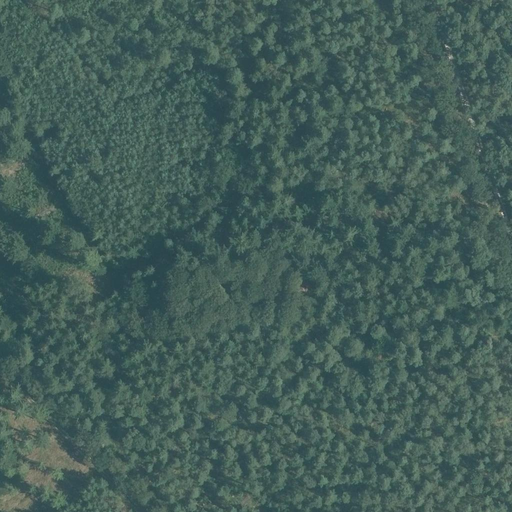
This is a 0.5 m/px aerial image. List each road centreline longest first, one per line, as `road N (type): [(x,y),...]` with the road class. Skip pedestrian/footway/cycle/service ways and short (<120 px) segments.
road 1 (track): [(427,0),(511,246)]
road 2 (track): [(142,511),(0,369)]
